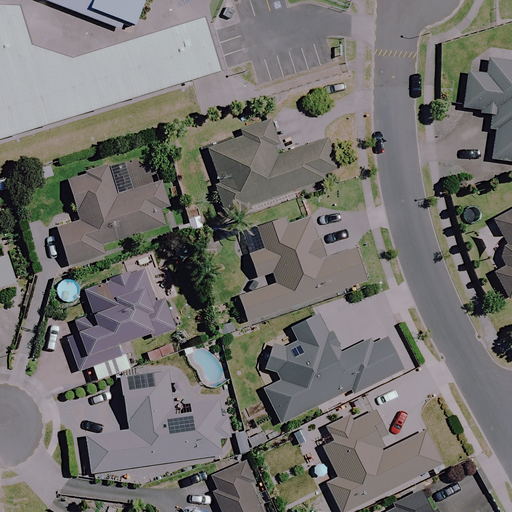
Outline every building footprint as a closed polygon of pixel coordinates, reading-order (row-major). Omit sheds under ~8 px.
[(55,0),(136,31),(149,0),(55,0)] [(461,109),(476,111),(475,115),(486,116),(485,130),(492,131),(489,161),(511,163),(511,64),(484,61),(482,76),(465,74),(461,109)] [(326,175),(336,171),(325,140),(278,157),(274,146),(278,144),(270,120),(237,132),(239,140),(206,152),(218,186),(214,188),(225,219),(247,211),(246,207),(327,179),(326,175)] [(49,165),(26,172),(30,185),(52,178),(49,165)] [(113,197),(105,170),(64,183),(76,223),(53,230),(65,268),(103,256),(100,247),(164,227),(158,209),(170,205),(163,182),(113,197)] [(0,195),(10,192),(6,176),(0,177),(0,195)] [(507,302),(511,299),(511,210),(491,221),(504,247),(497,250),(505,267),(492,274),(507,302)] [(283,218),(233,235),(249,281),(269,275),(273,285),(236,298),(245,323),(363,283),(352,249),(323,259),(309,219),(286,227),(283,218)] [(0,287),(14,283),(5,256),(0,257),(0,287)] [(152,302),(140,265),(104,276),(107,288),(83,296),(89,316),(71,322),(75,334),(63,338),(74,373),(94,366),(91,356),(171,330),(162,299),(152,302)] [(370,345),(367,339),(337,353),(319,314),(288,328),(295,342),(260,358),(273,384),(260,390),(277,426),(328,402),(330,406),(400,373),(383,339),(370,345)] [(182,385),(180,369),(116,378),(124,431),(84,437),(90,475),(219,457),(216,439),(231,437),(225,398),(191,402),(193,412),(171,415),(167,387),(182,385)] [(388,449),(369,411),(353,419),(351,414),(323,428),(329,440),(318,446),(334,479),(322,485),(335,511),(344,511),(437,467),(420,433),(388,449)] [(215,490),(209,492),(217,511),(261,511),(242,463),(209,476),(215,490)] [(473,511),(461,489),(431,505),(421,511),(410,493),(390,504),(393,508),(385,511),(473,511)]
